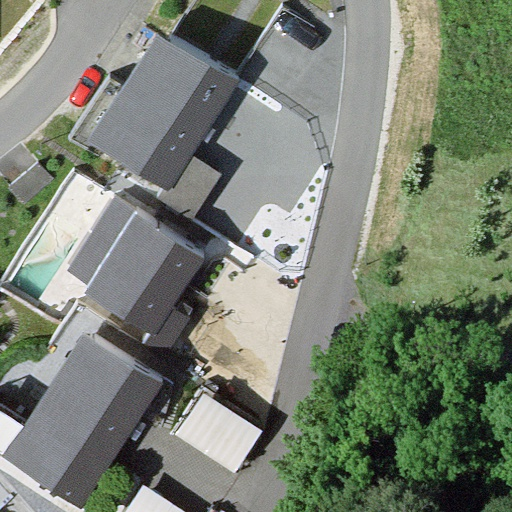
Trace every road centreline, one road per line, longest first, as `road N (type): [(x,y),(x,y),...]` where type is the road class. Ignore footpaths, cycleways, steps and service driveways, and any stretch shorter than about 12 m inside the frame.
road 1 (residential): [(368,0),(365,108),(323,310),(261,511)]
road 2 (residential): [(0,130),(101,0)]
